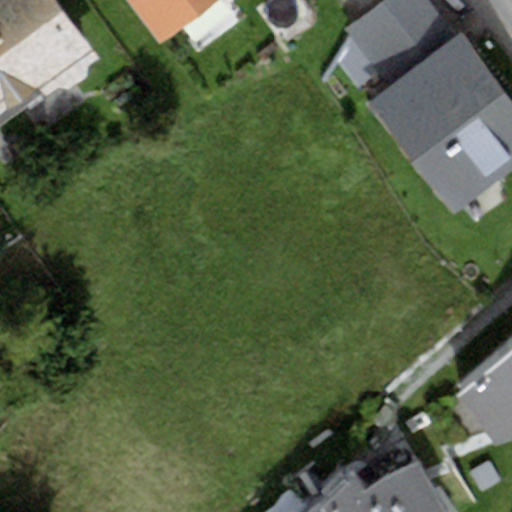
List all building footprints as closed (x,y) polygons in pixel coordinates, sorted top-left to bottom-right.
[(0,0),(0,118),(40,91),(44,97),(97,59),(55,0),(0,0)] [(124,0),(158,44),(216,0),(124,0)] [(428,0),(384,0),(345,29),(390,88),(366,105),(451,217),(511,170),(511,97),(462,32),(456,36),(428,0)] [(511,348),(456,395),(495,446),(511,440),(511,348)] [(320,511),(443,511),(419,463),(365,488),(350,477),(317,508),(320,511)]
